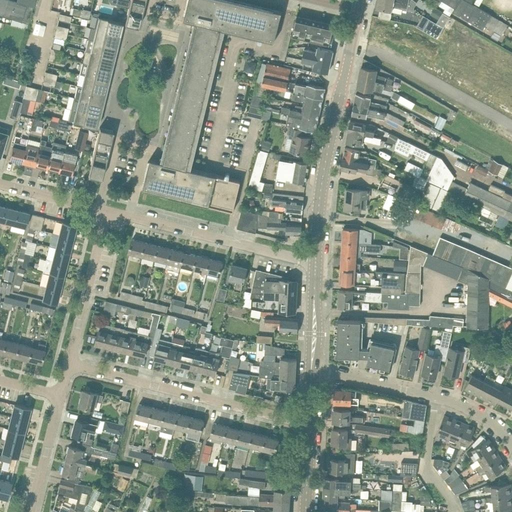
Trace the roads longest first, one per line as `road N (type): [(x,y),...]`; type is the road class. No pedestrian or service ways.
road 1 (residential): [(309,424),(68,364)]
road 2 (residential): [(511,449),(455,403),(311,369)]
road 3 (tertiary): [(315,262),(323,169),(349,47)]
road 4 (unclassified): [(315,262),(106,211)]
road 5 (residential): [(349,47),(380,53),(511,129)]
road 6 (residential): [(68,364),(106,211)]
